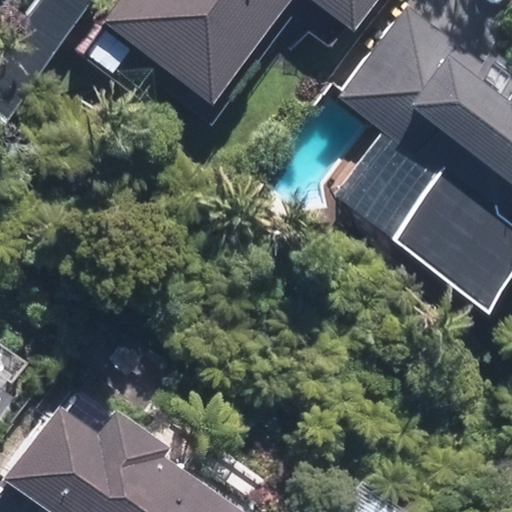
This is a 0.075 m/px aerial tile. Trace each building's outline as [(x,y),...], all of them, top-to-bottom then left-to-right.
[(0,106),(82,0),(27,0),(0,36),(0,106)] [(104,0),(89,19),(177,88),(169,97),(194,117),(285,0),(317,0),(338,16),(350,0),(104,0)] [(511,223),(492,210),(511,180),(511,57),(507,55),(485,88),(380,17),(329,90),(381,126),(326,207),(462,300),(511,226),(511,223)] [(46,371),(0,447),(0,475),(61,511),(214,511),(225,494),(149,448),(160,430),(104,397),(100,404),(46,371)] [(347,469),(313,511),(401,511),(347,469)]
